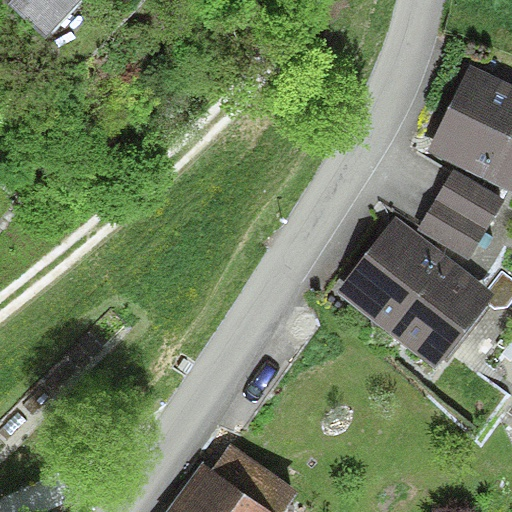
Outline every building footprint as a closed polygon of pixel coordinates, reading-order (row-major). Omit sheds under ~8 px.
[(2,0),(41,35),(73,0),(2,0)] [(511,106),(473,88),(442,151),(511,185),(511,106)] [(450,178),(417,233),(464,262),(497,206),(450,178)] [(395,240),(351,296),(428,356),(472,300),(395,240)] [(180,511),(280,511),(288,501),(224,453),(180,511)]
